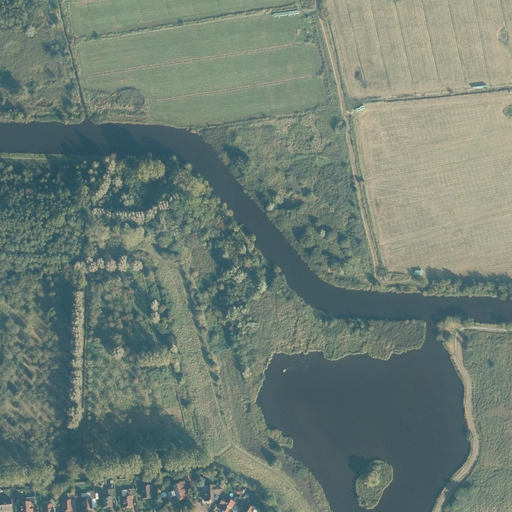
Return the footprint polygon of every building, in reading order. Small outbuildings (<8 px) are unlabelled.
[(186,487),(184,480),(168,486),(170,492),(167,493),(169,498),(172,497),(173,502),(187,497),(184,487),(186,487)] [(151,485),(139,486),(140,494),(141,493),(141,499),(150,498),(150,492),(152,492),(151,485)] [(216,485),(206,485),(206,491),(204,492),(204,502),(213,502),(213,494),(215,494),(219,496),(223,489),(216,486),(216,485)] [(132,496),(132,495),(127,496),(121,496),(123,508),(133,507),(132,496)] [(81,498),(82,510),(93,509),(92,499),(91,496),(90,497),(81,498)] [(109,496),(101,497),(103,508),(113,507),(112,498),(112,496),(109,496)] [(230,511),(233,505),(235,502),(233,501),(222,496),(218,506),(221,507),(220,510),(224,511),(230,511)] [(235,497),(233,501),(235,502),(233,505),(238,508),(239,506),(242,500),(235,497)] [(72,500),(72,499),(68,499),(61,500),(63,511),(73,511),(72,500)] [(242,499),(242,500),(239,506),(243,508),(246,503),(247,502),(242,499)] [(32,511),(31,504),(31,501),(27,502),(19,503),(20,511),(32,511)] [(252,511),(255,508),(246,503),(243,508),(240,511),(252,511)]
